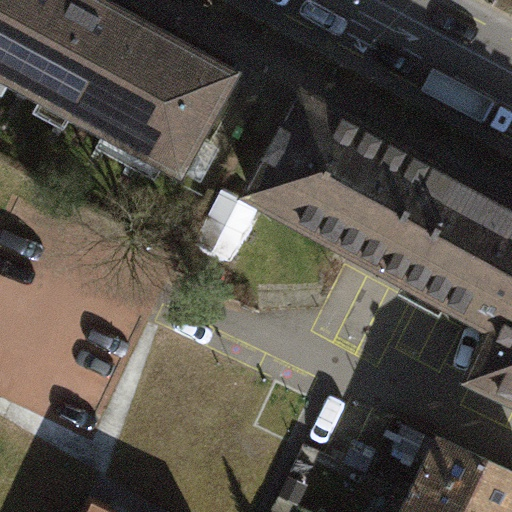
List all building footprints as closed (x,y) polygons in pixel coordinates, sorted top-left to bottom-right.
[(236,87),(80,0),(0,0),(0,90),(179,190),(236,87)] [(383,263),(435,169),(305,98),(253,192),(383,263)] [(499,327),(511,303),(511,210),(435,169),(383,263),(499,327)] [(511,303),(499,327),(475,376),(511,393),(511,303)] [(511,511),(511,488),(429,451),(405,503),(423,511),(511,511)] [(126,511),(91,495),(82,511),(126,511)] [(423,511),(405,503),(400,511),(423,511)]
